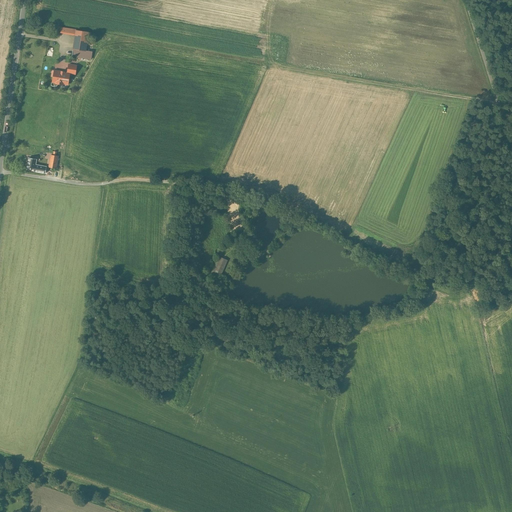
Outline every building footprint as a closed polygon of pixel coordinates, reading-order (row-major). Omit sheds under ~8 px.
[(88,32),(76,30),(73,49),(78,49),(85,50),(88,32)] [(85,50),(78,49),(77,57),(91,59),(92,52),(85,50)] [(76,66),(69,64),(67,72),(70,73),(75,74),(76,66)] [(67,72),(54,70),(52,82),(56,82),(55,83),(63,84),(68,84),(70,73),(67,72)] [(58,156),(51,155),(49,167),(56,168),(58,156)] [(37,159),(29,157),(27,168),(34,169),(34,171),(39,172),(40,165),(36,164),(37,159)] [(245,232),(238,234),(238,235),(236,236),(238,243),(244,241),(244,238),(247,238),(245,232)] [(227,260),(224,259),(217,273),(221,274),(227,260)]
